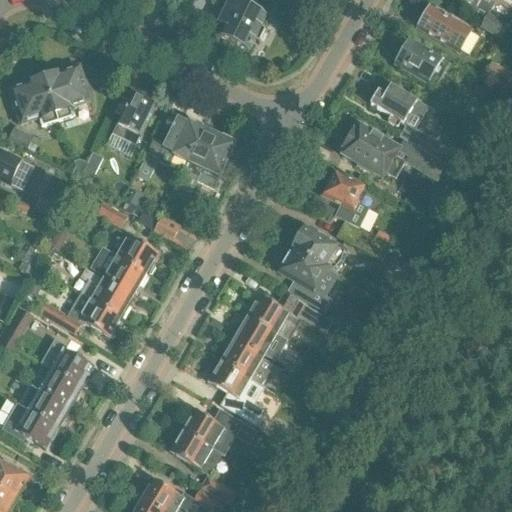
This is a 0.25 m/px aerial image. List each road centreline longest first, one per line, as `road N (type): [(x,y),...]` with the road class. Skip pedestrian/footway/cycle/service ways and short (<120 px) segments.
road 1 (residential): [(67,511),(294,122)]
road 2 (track): [(303,511),(511,183)]
road 3 (residential): [(294,122),(41,0)]
road 4 (residential): [(294,122),(366,0)]
